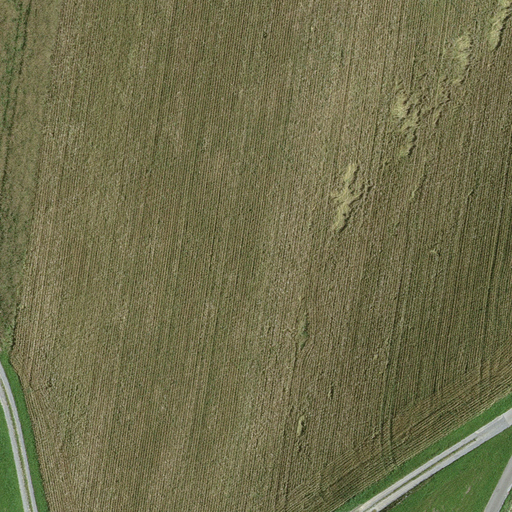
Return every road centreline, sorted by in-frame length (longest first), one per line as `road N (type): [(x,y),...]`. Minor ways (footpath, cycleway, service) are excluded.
road 1 (track): [(511,417),(366,511)]
road 2 (track): [(28,511),(0,386)]
